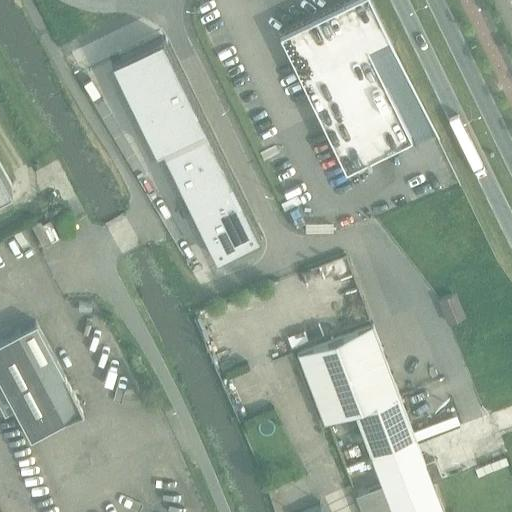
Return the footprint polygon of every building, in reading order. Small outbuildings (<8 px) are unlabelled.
[(432,127),(370,0),(347,0),(336,6),(279,33),(319,116),(345,169),(432,127)] [(162,35),(111,60),(156,152),(162,148),(206,126),(162,35)] [(206,126),(162,148),(173,170),(217,148),(206,126)] [(217,148),(173,170),(184,193),(228,171),(217,148)] [(0,188),(10,183),(0,164),(0,188)] [(228,171),(184,193),(195,215),(239,194),(228,171)] [(239,194),(195,215),(215,257),(260,236),(239,194)] [(447,323),(465,316),(456,292),(438,299),(447,323)] [(15,411),(30,438),(76,414),(79,403),(64,375),(63,375),(36,323),(0,341),(0,408),(4,416),(15,411)] [(441,480),(433,460),(425,463),(373,326),(300,353),(325,423),(355,411),(383,485),(356,495),(362,511),(442,511),(432,483),(441,480)]
